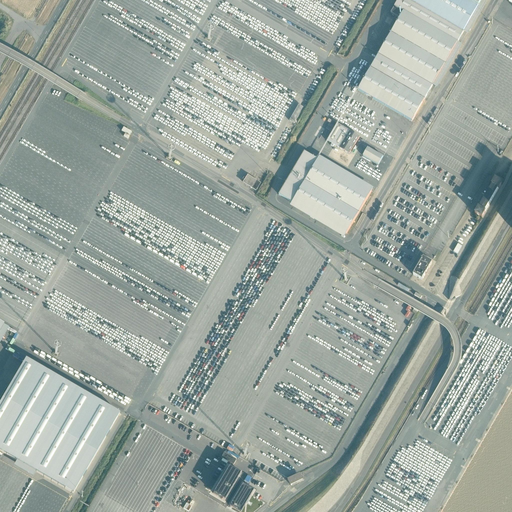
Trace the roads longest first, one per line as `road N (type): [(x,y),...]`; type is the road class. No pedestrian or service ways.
road 1 (unclassified): [(389,0),(270,200),(350,248)]
road 2 (unclassified): [(350,248),(495,0)]
road 3 (unclassified): [(270,511),(339,456),(433,297)]
road 4 (unclassified): [(138,130),(0,365)]
road 5 (unclassified): [(138,130),(343,261)]
road 6 (unclassified): [(343,261),(453,333),(456,363),(421,423)]
road 7 (unclassified): [(237,444),(343,261)]
road 8 (unclassified): [(0,50),(138,130)]
road 9 (unclassified): [(216,0),(138,130)]
road 10 (unclassified): [(433,297),(511,168)]
road 11 (unclassified): [(65,0),(0,112)]
